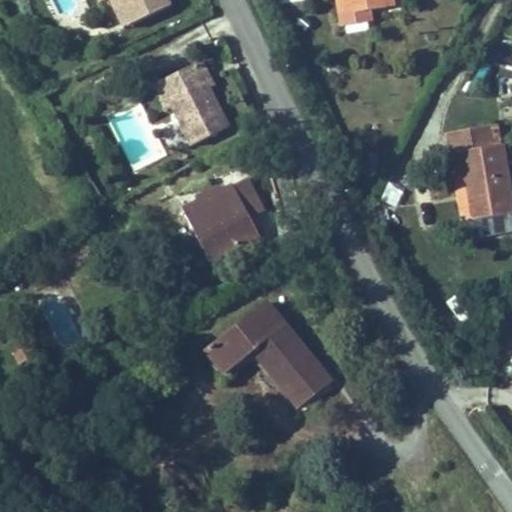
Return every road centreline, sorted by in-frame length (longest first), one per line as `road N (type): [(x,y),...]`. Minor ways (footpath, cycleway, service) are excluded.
road 1 (residential): [(234,0),(424,376)]
road 2 (unclassified): [(424,376),(511,498)]
